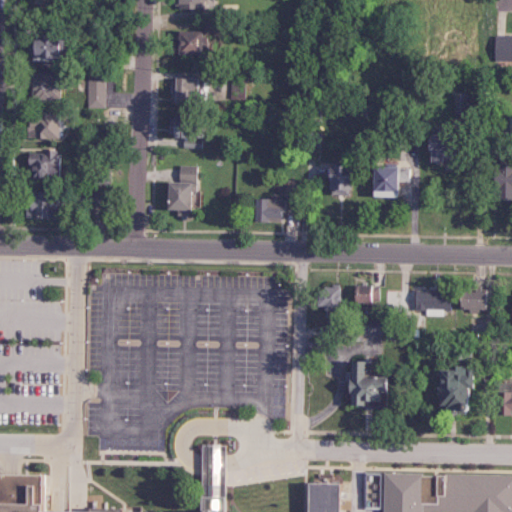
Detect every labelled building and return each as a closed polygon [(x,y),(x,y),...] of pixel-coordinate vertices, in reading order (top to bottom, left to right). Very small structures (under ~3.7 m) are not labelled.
[(210,0),(179,0),(179,8),(210,8),(210,0)] [(214,31),(186,31),(185,54),(214,54),(214,31)] [(511,60),(511,34),(492,34),(492,60),(511,60)] [(78,36),(46,35),(45,58),(77,59),(78,36)] [(73,74),(45,75),(45,100),(74,99),(73,74)] [(208,102),(208,78),(177,78),(177,102),(208,102)] [(91,108),(111,107),(110,83),(90,83),(91,108)] [(43,138),(67,139),(67,114),(35,113),(35,127),(43,127),(43,138)] [(175,114),(173,136),(188,137),(187,147),(206,148),(209,117),(175,114)] [(321,132),(304,132),(304,147),(321,147),(321,132)] [(435,160),(436,155),(447,156),(448,134),(423,133),(422,160),(435,160)] [(33,177),(68,177),(68,150),(32,151),(33,177)] [(511,194),(511,162),(489,163),(490,195),(511,194)] [(346,165),(319,164),(319,178),(326,179),(326,193),(345,194),(346,165)] [(203,166),(183,165),(182,183),(178,183),(177,214),(202,214),(203,166)] [(391,196),(392,165),(368,165),(367,195),(391,196)] [(406,181),(407,167),(396,167),(396,180),(406,181)] [(102,188),(91,188),(91,203),(102,203),(102,188)] [(46,219),(70,218),(69,191),(44,192),(46,219)] [(281,211),(281,198),(252,198),(251,220),(277,220),(277,211),(281,211)] [(311,306),(334,307),(335,287),(312,286),(311,306)] [(425,314),(447,313),(447,289),(413,289),(413,309),(425,309),(425,314)] [(487,310),(487,289),(454,290),(455,308),(468,308),(469,311),(487,310)] [(380,334),(380,319),(352,318),(351,340),(361,340),(361,333),(380,334)] [(361,375),(361,360),(344,360),(342,404),(358,405),(358,400),(373,401),(374,390),(386,390),(387,376),(361,375)] [(433,368),(432,407),(448,408),(448,403),(461,403),(461,386),(466,386),(467,365),(449,365),(449,369),(433,368)] [(511,409),(511,382),(494,383),(494,414),(505,414),(505,409),(511,409)] [(427,511),(429,507),(437,511),(511,511),(511,483),(364,462),(371,511),(344,511),(340,485),(296,478),(300,511),(226,511),(217,445),(202,442),(191,511),(113,511),(43,501),(47,477),(2,471),(0,485),(0,511),(427,511)]
